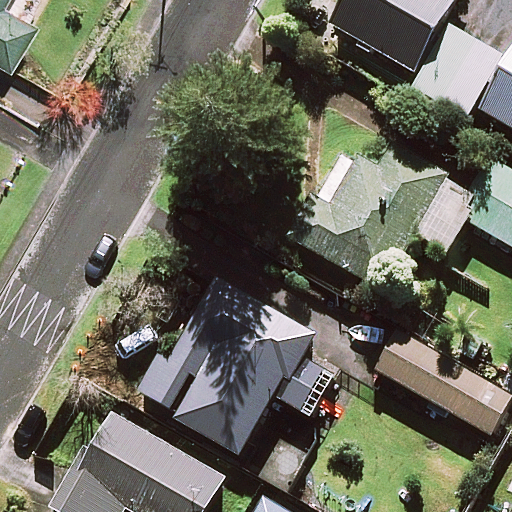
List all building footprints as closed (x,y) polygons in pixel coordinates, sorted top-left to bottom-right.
[(0,0),(0,66),(5,70),(31,25),(0,7),(0,0)] [(464,0),(353,0),(337,30),(424,79),(416,93),(473,124),(479,113),(511,130),(511,64),(448,29),(464,0)] [(484,185),(402,145),(386,177),(349,159),(303,252),(392,296),(419,242),(455,260),(470,228),(511,248),(511,173),(494,164),(484,185)] [(326,340),(228,282),(177,367),(165,360),(142,399),(246,462),(282,402),(315,422),(339,381),(311,364),(326,340)] [(511,411),(511,399),(404,338),(382,376),(495,441),(511,411)] [(216,511),(233,485),(117,417),(61,511),(216,511)]
